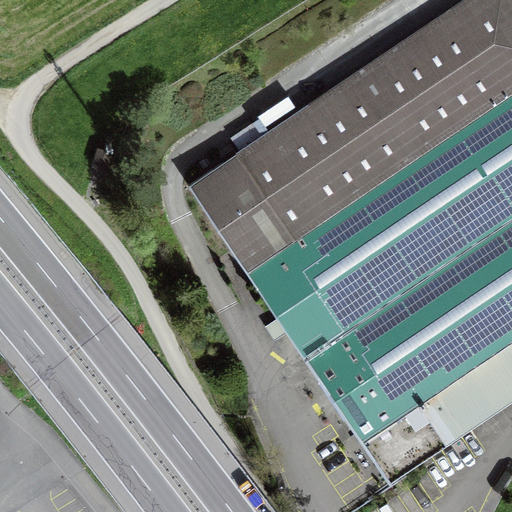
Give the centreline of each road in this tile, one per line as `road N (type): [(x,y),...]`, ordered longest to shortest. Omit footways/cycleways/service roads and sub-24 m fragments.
road 1 (motorway): [(225,511),(0,221)]
road 2 (motorway): [(0,304),(160,511)]
